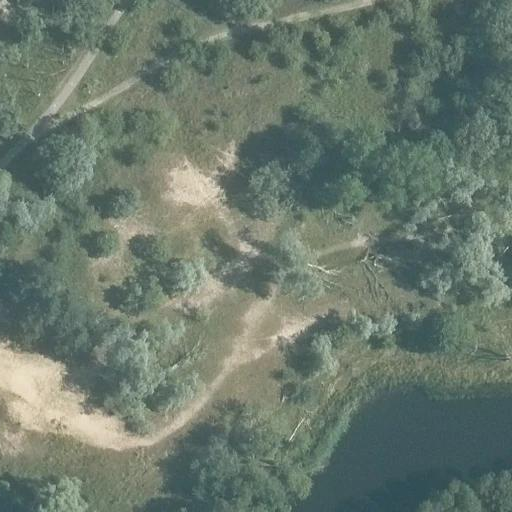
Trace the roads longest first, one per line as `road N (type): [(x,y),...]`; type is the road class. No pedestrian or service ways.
road 1 (track): [(39,126),(200,42),(351,0)]
road 2 (track): [(127,0),(39,126)]
